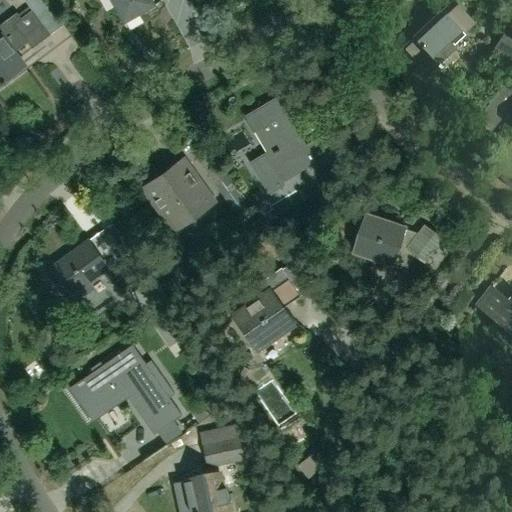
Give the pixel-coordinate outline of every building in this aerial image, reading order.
[(110,0),(124,23),(154,5),(151,0),(110,0)] [(413,56),(424,46),(434,56),(439,61),(444,61),(458,48),(458,44),(456,42),(465,34),(476,24),(454,0),(453,0),(442,10),(414,35),(415,36),(404,46),(413,56)] [(0,24),(0,34),(13,52),(26,43),(31,49),(50,35),(31,10),(20,18),(16,13),(0,24)] [(495,48),(511,58),(511,37),(504,33),(495,48)] [(13,52),(0,34),(0,83),(24,66),(13,52)] [(493,131),(511,107),(511,89),(506,84),(478,118),(493,131)] [(321,139),(306,147),(276,98),(245,116),(256,134),(260,132),(272,152),(265,156),(279,180),(312,160),(321,174),(354,154),(338,126),(319,137),(321,139)] [(236,189),(211,154),(199,163),(240,221),(254,211),(244,196),(238,200),(232,191),(236,189)] [(183,159),(142,189),(173,231),(214,202),(183,159)] [(395,244),(407,248),(426,263),(443,240),(424,226),(418,234),(367,217),(355,251),(389,262),(395,244)] [(86,242),(50,268),(70,296),(102,273),(111,285),(128,272),(112,249),(101,257),(88,240),(86,242)] [(268,293),(236,315),(258,347),(291,325),(281,310),(301,297),(286,275),(265,289),(268,293)] [(165,298),(152,279),(132,293),(145,312),(165,298)] [(492,286),(476,305),(505,328),(507,325),(511,329),(511,297),(509,300),(492,286)] [(154,327),(160,335),(173,325),(167,317),(154,327)] [(117,355),(70,387),(89,414),(127,387),(158,431),(181,415),(140,357),(132,344),(117,355)] [(192,414),(198,423),(209,416),(202,406),(192,414)] [(207,467),(247,460),(240,424),(200,431),(207,467)] [(125,443),(105,457),(113,469),(134,455),(125,443)] [(297,466),(307,479),(326,464),(316,451),(297,466)] [(225,511),(218,474),(173,484),(178,511),(188,511),(194,511),(225,511)]
